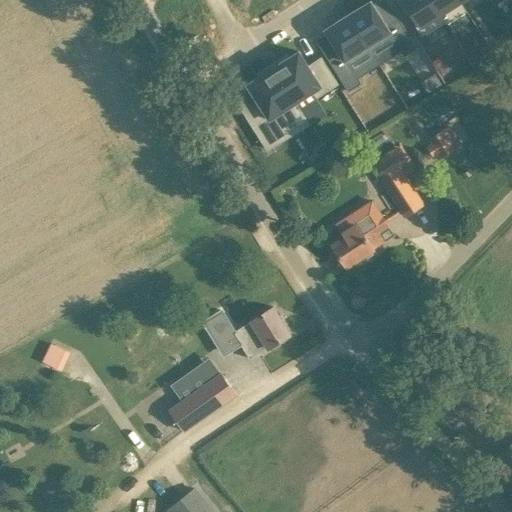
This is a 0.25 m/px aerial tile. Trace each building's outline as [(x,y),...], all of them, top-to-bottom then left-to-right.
[(372,0),(349,15),(371,50),(393,36),(405,55),(418,47),(398,16),(387,24),(372,0)] [(432,0),(404,0),(421,26),(441,14),(432,0)] [(460,0),(432,0),(441,14),(461,1),(460,0)] [(349,15),(326,29),(341,53),(329,60),(348,91),(361,82),(350,64),(371,50),(349,15)] [(273,63),(297,101),(312,91),(316,98),(339,84),(322,56),(308,65),(299,51),(290,57),(288,53),(273,63)] [(297,101),(273,63),(257,73),(260,76),(248,83),(262,105),(248,115),(269,148),(289,136),(281,123),(302,109),(297,101)] [(443,83),(437,72),(423,81),(429,91),(443,83)] [(432,138),(434,141),(427,145),(434,155),(440,151),(442,154),(460,143),(450,127),(432,138)] [(375,160),(381,171),(378,173),(405,215),(424,203),(405,174),(416,167),(401,143),(375,160)] [(373,247),(384,240),(379,232),(389,225),(381,213),(361,226),(356,217),(340,228),(345,236),(333,244),(339,254),(337,255),(342,264),(345,263),(347,266),(362,256),(364,259),(373,253),(372,250),(374,248),(373,247)] [(274,306),(233,331),(250,358),(269,346),(269,347),(291,333),(274,306)] [(72,351),(54,343),(45,362),(63,370),(72,351)] [(187,432),(239,396),(226,377),(174,413),(187,432)] [(214,511),(196,489),(171,509),(167,511),(214,511)]
